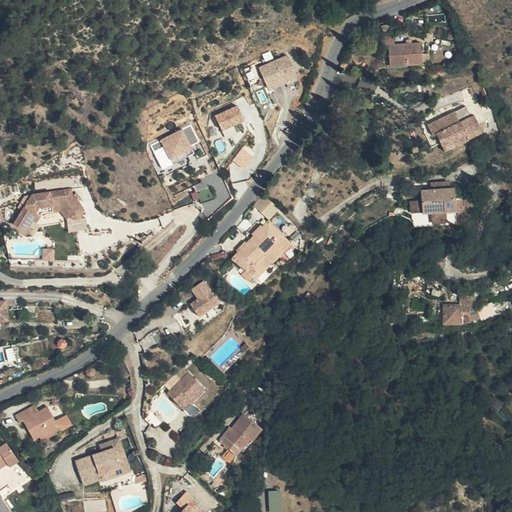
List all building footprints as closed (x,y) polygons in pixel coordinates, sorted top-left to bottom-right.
[(426,66),(425,44),(399,45),(398,37),(384,38),(384,47),(391,46),(393,68),(426,66)] [(303,77),(295,56),(266,67),(274,88),(303,77)] [(430,93),(429,85),(404,86),(404,95),(430,93)] [(250,118),(250,117),(243,102),(218,113),(225,129),(250,118)] [(457,141),(460,147),(477,141),(472,128),(465,130),(463,123),(452,127),(449,116),(421,126),(425,138),(429,136),(433,149),(457,141)] [(465,130),(472,128),(470,121),(463,123),(465,130)] [(190,128),(149,145),(158,167),(191,154),(189,149),(198,146),(190,128)] [(311,144),(311,142),(311,141),(310,140),(309,139),(307,138),(306,138),(304,139),(303,140),(303,142),(303,144),(303,145),(305,146),(306,147),(308,146),(310,146),(311,144)] [(436,156),(460,147),(457,141),(433,149),(436,156)] [(242,146),(233,158),(245,166),(253,154),(242,146)] [(11,222),(22,230),(37,207),(61,205),(70,215),(68,216),(69,226),(82,224),(83,210),(70,195),(69,188),(27,193),(24,192),(16,205),(21,208),(11,222)] [(287,206),(275,190),(271,193),(276,200),(283,209),(287,206)] [(276,200),(271,193),(263,201),(269,207),(276,200)] [(426,196),(426,218),(460,217),(460,195),(426,196)] [(276,200),(269,207),(276,216),(283,209),(276,200)] [(422,200),(411,200),(411,212),(422,211),(422,200)] [(37,207),(22,230),(26,233),(39,212),(57,210),(64,219),(68,216),(70,215),(61,205),(37,207)] [(460,217),(426,218),(426,227),(460,227),(460,217)] [(257,273),(258,274),(269,263),(273,267),(288,253),(285,249),(296,239),(277,218),(239,253),(251,267),(257,273)] [(299,242),(296,239),(285,249),(288,253),(299,242)] [(269,263),(258,274),(261,278),(273,267),(269,263)] [(254,276),(257,273),(251,267),(248,270),(254,276)] [(195,295),(202,307),(224,293),(210,270),(197,278),(203,289),(195,295)] [(475,291),(460,292),(460,300),(476,298),(475,291)] [(476,298),(460,300),(460,307),(460,313),(477,311),(476,298)] [(443,308),(445,324),(462,326),(480,320),(480,310),(477,311),(460,313),(460,307),(443,308)] [(61,333),(61,335),(62,336),(64,337),(65,338),(67,337),(68,336),(69,335),(70,334),(70,332),(69,331),(68,330),(66,329),(65,329),(63,329),(62,330),(61,332),(61,333)] [(188,392),(193,397),(205,384),(180,362),(173,370),(178,375),(165,390),(178,402),(188,392)] [(49,422),(67,411),(57,392),(49,397),(41,401),(38,396),(36,394),(24,401),(28,408),(32,406),(43,426),(49,422)] [(41,401),(49,397),(46,392),(38,396),(41,401)] [(178,402),(183,407),(193,397),(188,392),(178,402)] [(71,417),(67,411),(49,422),(53,427),(71,417)] [(221,439),(239,458),(260,436),(242,419),(230,432),(229,431),(221,439)] [(134,440),(131,429),(120,433),(122,440),(124,438),(126,442),(134,440)] [(101,479),(102,483),(131,475),(120,439),(100,444),(103,452),(116,449),(120,468),(100,474),(101,479)] [(0,472),(9,467),(11,470),(22,463),(10,443),(0,449),(0,472)] [(81,486),(101,479),(100,474),(120,468),(116,449),(103,452),(74,459),(81,486)] [(136,484),(146,481),(145,475),(137,478),(136,484)] [(171,511),(172,511),(191,511),(196,509),(190,502),(195,498),(183,486),(173,495),(180,503),(171,511)] [(270,511),(273,511),(281,511),(280,489),(269,490),(270,511)]
